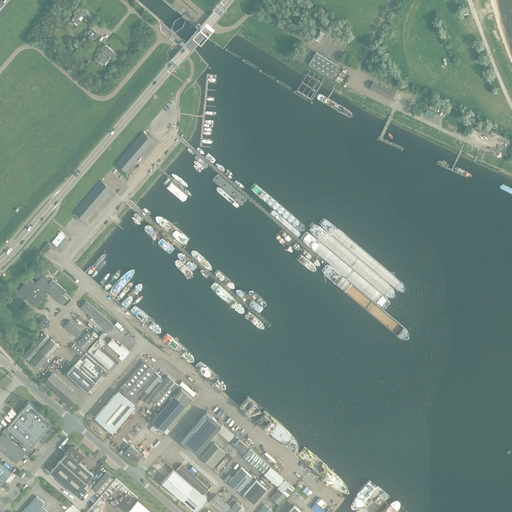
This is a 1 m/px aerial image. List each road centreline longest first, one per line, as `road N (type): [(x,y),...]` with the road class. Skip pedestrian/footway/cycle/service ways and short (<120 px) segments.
road 1 (unclassified): [(175,135),(66,260),(88,285)]
road 2 (tertiary): [(171,66),(68,184)]
road 3 (unclassified): [(210,391),(304,475)]
